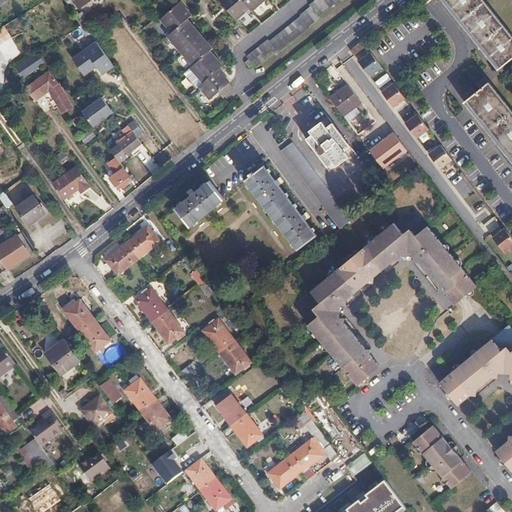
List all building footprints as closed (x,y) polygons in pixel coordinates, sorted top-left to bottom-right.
[(217,0),(236,20),(249,8),(252,12),(264,0),(217,0)] [(268,42),(267,39),(246,57),(255,68),(276,51),(278,53),(308,28),(307,27),(318,18),(317,17),(333,4),(335,7),(342,0),(314,0),(308,6),(309,7),(298,15),(299,16),(268,42)] [(511,58),(511,36),(482,0),(440,0),(498,70),(511,58)] [(215,94),(219,98),(232,88),(218,69),(222,66),(210,50),(211,49),(187,18),(190,16),(178,2),(159,17),(170,32),(166,35),(190,66),(187,68),(200,83),(195,87),(206,101),(215,94)] [(79,12),(73,16),(78,24),(84,20),(79,12)] [(78,24),(85,34),(88,31),(92,29),(85,19),(84,20),(78,24)] [(101,73),(113,64),(95,41),(77,55),(82,62),(90,57),(101,73)] [(374,48),(359,59),(371,76),(386,65),(374,48)] [(52,58),(55,62),(66,53),(64,50),(52,58)] [(15,66),(21,78),(47,66),(41,54),(15,66)] [(187,68),(181,73),(194,88),(195,87),(200,83),(187,68)] [(72,107),(47,73),(24,90),(33,102),(48,92),(63,113),(72,107)] [(394,107),(409,97),(397,80),(382,91),(394,107)] [(511,112),(488,82),(463,102),(511,162),(511,112)] [(343,89),(330,97),(343,114),(361,100),(348,84),(342,88),(343,89)] [(101,97),(81,111),(92,126),(112,112),(101,97)] [(418,139),(433,126),(420,110),(405,122),(418,139)] [(349,144),(327,116),(304,135),(327,165),(334,161),(336,163),(348,155),(343,148),(349,144)] [(133,121),(127,125),(136,137),(142,133),(133,121)] [(445,141),(429,153),(440,169),(456,158),(445,141)] [(352,219),(294,143),(284,151),(342,227),(352,219)] [(71,155),(66,148),(54,157),(59,164),(71,155)] [(352,155),(338,166),(353,185),(367,174),(352,155)] [(298,248),(316,234),(264,165),(246,179),(298,248)] [(76,166),(52,183),(64,200),(80,187),(83,192),(90,186),(76,166)] [(129,180),(121,168),(109,177),(117,188),(120,186),(122,188),(128,183),(127,182),(129,180)] [(224,198),(210,180),(176,207),(191,225),(224,198)] [(45,211),(33,194),(16,206),(28,223),(45,211)] [(0,233),(10,226),(0,210),(0,233)] [(0,233),(0,240),(3,244),(22,231),(19,227),(16,222),(10,226),(0,233)] [(443,291),(444,292),(450,292),(449,297),(455,304),(478,285),(428,225),(416,234),(403,234),(394,222),(313,288),(323,301),(321,312),(307,324),(357,385),(368,375),(370,354),(371,347),(365,347),(344,322),(345,317),(340,316),(341,304),(346,304),(347,298),(368,280),(374,281),(374,275),(374,270),(380,271),(395,259),(402,259),(402,254),(414,255),(414,260),(418,261),(439,286),(439,292),(443,291)] [(511,229),(508,225),(493,237),(504,253),(511,247),(511,229)] [(149,226),(127,242),(139,257),(161,240),(149,226)] [(0,255),(8,268),(35,250),(22,231),(3,244),(0,245),(0,255)] [(139,257),(127,242),(106,259),(119,273),(139,257)] [(214,291),(205,280),(200,284),(209,295),(214,291)] [(136,299),(152,321),(167,309),(151,288),(136,299)] [(79,331),(95,319),(80,299),(64,310),(79,331)] [(167,309),(152,321),(168,342),(184,330),(167,309)] [(110,339),(95,319),(79,331),(95,351),(110,339)] [(219,352),(234,340),(217,319),(202,331),(219,352)] [(459,393),(511,350),(511,327),(509,324),(439,381),(453,398),(459,393)] [(79,359),(63,338),(45,352),(61,373),(79,359)] [(250,361),(234,340),(219,352),(235,373),(250,361)] [(16,365),(5,349),(0,352),(12,368),(16,365)] [(511,350),(459,393),(470,394),(476,395),(476,389),(492,377),(498,377),(498,372),(511,373),(510,379),(511,378),(511,436),(509,435),(509,440),(506,463),(511,470),(511,350)] [(0,376),(12,368),(0,352),(0,376)] [(370,354),(368,375),(380,365),(370,354)] [(182,370),(187,376),(197,369),(191,362),(182,370)] [(197,369),(187,376),(192,383),(202,375),(197,369)] [(109,379),(99,386),(112,403),(121,397),(109,379)] [(139,410),(154,399),(139,379),(124,390),(139,410)] [(213,403),(230,425),(246,413),(229,391),(213,403)] [(24,422),(3,393),(0,395),(0,423),(4,429),(11,424),(14,429),(24,422)] [(470,394),(459,393),(453,398),(458,404),(470,394)] [(111,412),(99,396),(80,410),(92,426),(111,412)] [(169,419),(154,399),(139,410),(155,430),(169,419)] [(36,438),(41,446),(61,432),(57,427),(60,425),(49,411),(41,416),(44,421),(30,430),(36,438)] [(332,460),(339,454),(307,411),(299,417),(332,460)] [(246,413),(230,425),(246,445),(262,433),(246,413)] [(437,439),(441,435),(433,425),(428,428),(437,439)] [(458,466),(463,462),(441,435),(437,439),(428,428),(412,441),(452,488),(467,476),(458,466)] [(172,439),(176,446),(187,437),(182,431),(172,439)] [(25,446),(43,471),(54,464),(41,446),(36,438),(25,446)] [(288,455),(300,471),(319,456),(308,440),(288,455)] [(496,451),(506,463),(509,440),(496,451)] [(440,511),(391,446),(372,462),(391,488),(408,511),(440,511)] [(170,450),(152,464),(166,484),(182,471),(173,459),(176,457),(170,450)] [(365,453),(349,464),(356,473),(372,462),(365,453)] [(109,469),(98,455),(89,462),(88,460),(77,467),(89,484),(109,469)] [(281,486),(300,471),(288,455),(269,470),(281,486)] [(200,490),(215,479),(200,459),(185,470),(200,490)] [(472,472),(463,462),(458,466),(467,476),(472,472)] [(306,478),(314,475),(311,467),(304,470),(306,478)] [(230,498),(215,479),(200,490),(215,510),(230,498)] [(356,479),(323,504),(329,511),(380,511),(381,511),(356,479)] [(124,487),(114,494),(121,503),(131,496),(124,487)]
